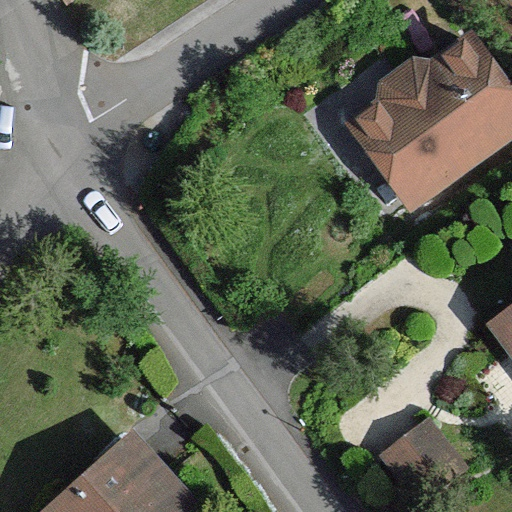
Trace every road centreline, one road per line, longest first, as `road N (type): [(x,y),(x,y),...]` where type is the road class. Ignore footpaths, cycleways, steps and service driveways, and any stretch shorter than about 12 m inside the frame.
road 1 (residential): [(61,142),(324,511)]
road 2 (residential): [(284,0),(61,142)]
road 3 (residential): [(11,0),(61,142)]
road 4 (residential): [(0,255),(61,142)]
